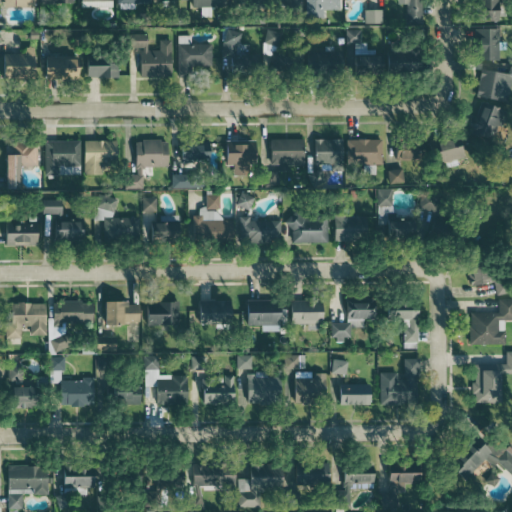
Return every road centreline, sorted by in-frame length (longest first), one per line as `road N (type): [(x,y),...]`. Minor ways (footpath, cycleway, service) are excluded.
road 1 (residential): [(0,108),(432,105),(444,91),(442,25)]
road 2 (residential): [(0,435),(418,432),(437,416),(436,349)]
road 3 (residential): [(0,270),(416,266),(438,283),(436,349)]
